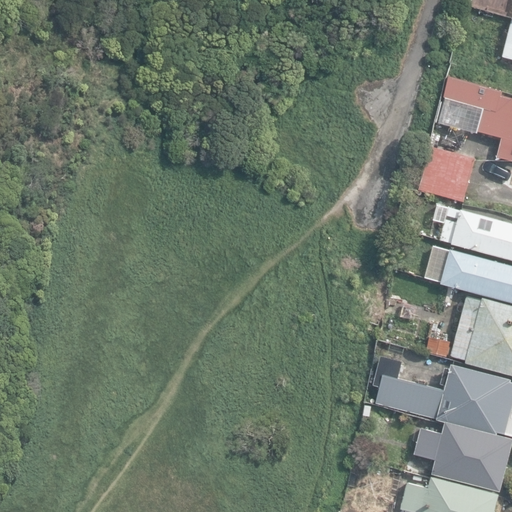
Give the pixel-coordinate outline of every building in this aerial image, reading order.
[(511,19),(502,54),(511,57),(511,19)] [(444,97),(498,111),(503,91),(450,77),(444,97)] [(511,100),(507,120),(494,117),(489,133),(502,136),(497,156),(511,160),(511,100)] [(419,189),(463,201),(474,158),(431,146),(419,189)] [(511,223),(449,207),(440,240),(511,258),(511,223)] [(511,262),(433,241),(425,273),(511,296),(511,262)] [(466,362),(511,373),(511,304),(483,297),(483,300),(467,296),(451,355),(467,359),(466,362)] [(427,351),(447,356),(451,341),(431,336),(427,351)] [(444,390),(398,378),(402,361),(380,355),(373,385),(379,387),(375,403),(445,421),(495,434),(496,432),(511,435),(511,410),(511,405),(511,382),(509,381),(510,379),(451,363),(449,369),(445,368),(441,384),(445,385),(444,390)] [(433,472),(501,490),(511,445),(511,438),(495,434),(445,421),(443,433),(421,428),(415,453),(436,459),(433,472)] [(494,511),(500,492),(432,476),(429,487),(408,481),(401,509),(415,511),(494,511)]
